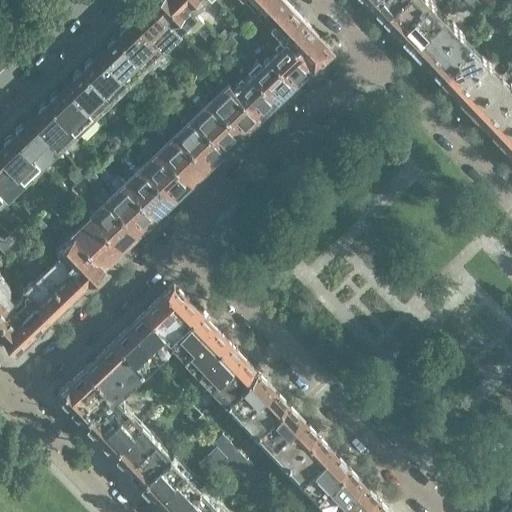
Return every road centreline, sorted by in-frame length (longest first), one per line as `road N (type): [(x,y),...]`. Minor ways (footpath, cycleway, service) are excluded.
road 1 (residential): [(437,511),(176,243)]
road 2 (residential): [(176,243),(371,50)]
road 3 (residential): [(8,401),(176,243)]
road 4 (residential): [(511,196),(371,50)]
road 5 (unclassified): [(114,511),(8,401)]
